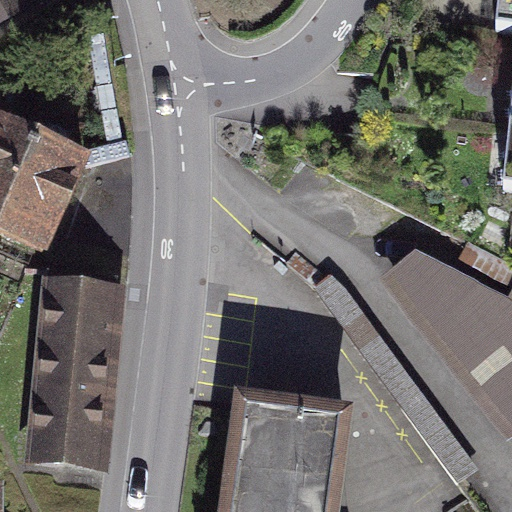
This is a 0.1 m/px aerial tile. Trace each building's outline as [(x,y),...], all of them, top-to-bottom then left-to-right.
[(50,0),(0,0),(0,38),(56,10),(50,0)] [(511,0),(495,0),(493,24),(511,26),(511,0)] [(74,166),(0,136),(0,245),(37,260),(74,166)] [(511,293),(508,300),(417,251),(374,283),(511,445),(511,293)] [(128,290),(39,282),(22,471),(109,478),(128,290)] [(342,511),(354,409),(237,397),(225,511),(342,511)]
